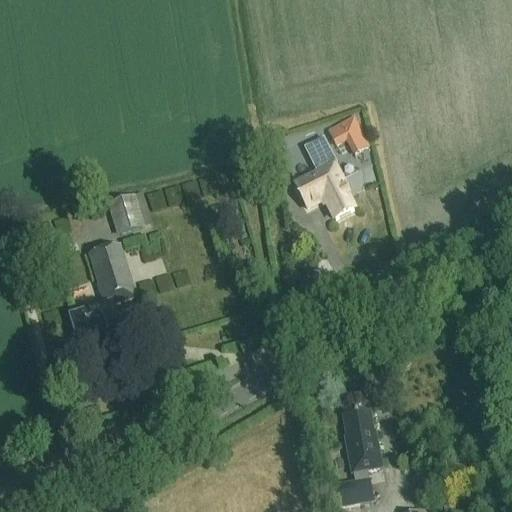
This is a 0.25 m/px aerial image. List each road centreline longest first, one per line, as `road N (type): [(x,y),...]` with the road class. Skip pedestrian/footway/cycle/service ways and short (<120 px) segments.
road 1 (tertiary): [(34,511),(511,258)]
road 2 (track): [(511,401),(489,270)]
